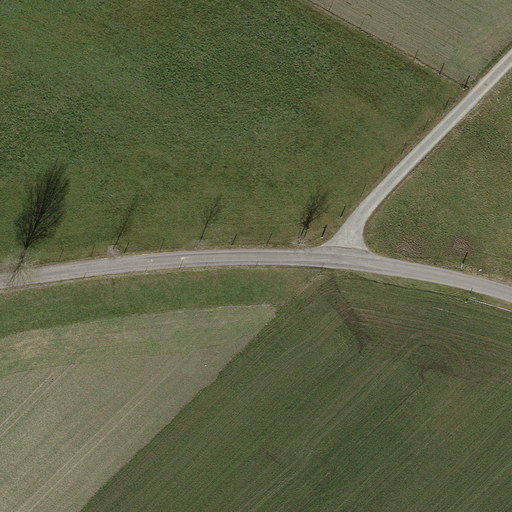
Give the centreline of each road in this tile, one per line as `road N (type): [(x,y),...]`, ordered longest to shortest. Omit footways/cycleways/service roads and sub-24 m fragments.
road 1 (residential): [(511,301),(345,258),(228,259),(0,286)]
road 2 (track): [(345,258),(368,202),(511,54)]
